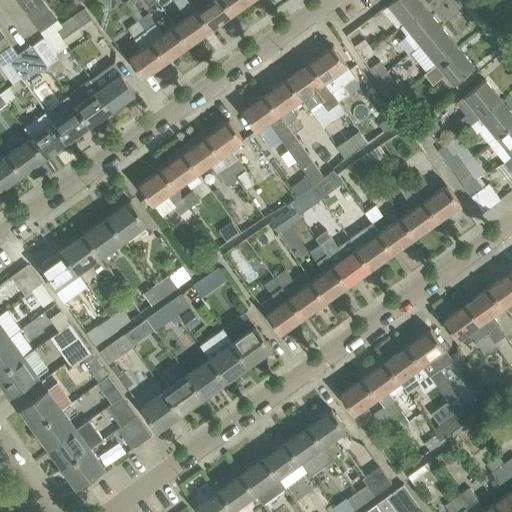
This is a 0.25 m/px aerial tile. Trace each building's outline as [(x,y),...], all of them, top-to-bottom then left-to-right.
[(42,0),(27,0),(20,5),(27,14),(44,1),(42,0)] [(120,0),(103,0),(111,11),(123,3),(120,0)] [(129,0),(127,0),(124,3),(137,21),(166,61),(188,45),(175,26),(163,35),(147,13),(142,17),(129,0)] [(188,17),(175,26),(188,45),(211,29),(190,0),(173,0),(179,8),(181,7),(188,17)] [(190,0),(211,29),(233,13),(223,0),(210,0),(207,3),(206,2),(208,0),(207,0),(190,0)] [(223,0),(233,13),(251,0),(223,0)] [(419,0),(392,0),(388,3),(404,23),(400,26),(401,27),(425,7),(419,0)] [(44,1),(27,14),(33,23),(50,10),(44,1)] [(62,39),(91,19),(83,7),(62,22),(60,24),(57,19),(50,24),(62,39)] [(425,7),(401,27),(406,34),(404,36),(415,49),(421,43),(422,44),(442,27),(425,7)] [(50,10),(33,23),(40,31),(50,24),(57,19),(50,10)] [(166,61),(137,21),(126,28),(142,49),(130,58),(143,77),(166,61)] [(40,31),(44,37),(34,45),(48,66),(59,58),(54,51),(65,43),(62,39),(50,24),(40,31)] [(442,27),(422,44),(438,64),(459,48),(442,27)] [(357,28),(346,35),(354,46),(364,39),(357,28)] [(5,38),(0,41),(0,54),(12,46),(5,38)] [(354,46),(360,56),(371,49),(364,39),(354,46)] [(18,55),(10,61),(20,77),(22,80),(36,71),(51,71),(50,69),(48,66),(34,45),(31,45),(18,55)] [(12,46),(0,54),(0,66),(1,68),(10,61),(18,55),(12,46)] [(333,46),(310,62),(339,101),(349,94),(344,86),(355,78),(354,76),(344,62),(333,46)] [(459,48),(438,64),(425,76),(433,85),(446,75),(458,90),(475,76),(470,70),(474,67),(459,48)] [(10,61),(1,68),(12,82),(20,77),(10,61)] [(379,61),(369,69),(376,80),(387,72),(379,61)] [(310,62),(288,78),(310,108),(323,99),(329,108),(338,102),(339,101),(310,62)] [(112,109),(135,93),(114,64),(91,81),(98,90),(112,109)] [(393,81),(387,72),(376,80),(382,88),(393,81)] [(288,78),(265,94),(293,133),(303,127),(289,107),(301,98),(309,109),(310,108),(288,78)] [(98,90),(91,81),(91,79),(80,87),(69,95),(90,125),(112,109),(98,90)] [(462,120),(467,127),(501,99),(484,79),(455,103),(466,116),(462,120)] [(8,86),(0,92),(0,95),(6,104),(16,96),(8,86)] [(265,94),(242,110),(257,130),(258,130),(272,149),(282,142),(306,175),(290,186),(297,196),(311,186),(322,177),(293,133),(265,94)] [(90,125),(69,95),(46,112),(53,122),(67,142),(90,125)] [(511,112),(501,99),(467,127),(474,135),(479,132),(489,144),(511,124),(511,112)] [(45,158),(67,142),(53,122),(46,112),(24,128),(31,138),(45,158)] [(419,122),(430,137),(441,129),(429,114),(419,122)] [(391,115),(378,124),(383,131),(396,122),(391,115)] [(229,120),(206,136),(221,156),(227,165),(234,176),(236,175),(244,170),(244,169),(231,149),(243,140),(229,120)] [(511,124),(489,144),(490,146),(491,145),(505,163),(511,157),(511,124)] [(345,158),(367,142),(360,133),(338,148),(345,158)] [(206,136),(184,152),(198,172),(221,156),(206,136)] [(31,138),(8,154),(22,174),(45,158),(31,138)] [(447,144),(438,150),(453,171),(464,164),(463,163),(473,155),(465,145),(454,154),(447,144)] [(184,152),(161,168),(175,188),(198,172),(184,152)] [(0,189),(22,174),(8,154),(0,160),(0,189)] [(464,164),(453,171),(464,186),(473,179),(475,178),(464,164)] [(234,176),(227,165),(216,173),(223,184),(234,176)] [(139,184),(150,201),(153,204),(175,188),(161,168),(139,184)] [(244,170),(236,175),(246,189),(254,183),(244,170)] [(322,177),(311,186),(320,198),(343,182),(336,174),(333,170),(322,177)] [(419,172),(409,179),(438,220),(461,204),(447,184),(433,193),(419,172)] [(473,179),(464,186),(471,196),(482,188),(475,178),(473,179)] [(413,208),(402,216),(416,236),(438,220),(409,179),(398,187),(413,208)] [(489,183),(482,188),(471,196),(483,212),(500,200),(489,183)] [(289,202),(293,207),(298,214),(320,198),(311,186),(297,196),(289,202)] [(200,201),(192,190),(182,198),(189,208),(200,201)] [(182,198),(172,205),(179,215),(189,208),(182,198)] [(130,200),(107,217),(124,240),(147,223),(130,200)] [(375,206),(365,213),(372,222),(382,216),(381,215),(375,206)] [(298,214),(293,207),(271,223),(278,233),(300,217),(298,214)] [(402,216),(391,224),(379,232),(393,252),(416,236),(402,216)] [(107,217),(84,233),(101,256),(124,240),(107,217)] [(231,222),(219,230),(226,240),(238,232),(231,222)] [(349,238),(371,268),(393,252),(379,232),(372,222),(371,223),(349,238)] [(371,268),(349,238),(338,246),(326,230),(315,238),(320,244),(348,284),(371,268)] [(84,233),(61,249),(78,273),(101,256),(84,233)] [(323,272),(311,281),(326,300),(348,284),(320,244),(309,252),(323,272)] [(61,249),(38,266),(55,289),(78,273),(61,249)] [(28,264),(12,276),(15,280),(26,296),(32,291),(42,284),(28,264)] [(182,266),(155,284),(164,296),(191,277),(182,266)] [(218,267),(205,276),(214,289),(227,280),(218,267)] [(284,269),(274,276),(303,317),(326,300),(311,281),(299,289),(284,269)] [(511,271),(511,270),(489,286),(503,307),(511,300),(511,271)] [(278,305),(266,313),(280,333),(303,317),(274,276),(263,285),(278,305)] [(42,284),(32,291),(43,306),(53,299),(42,284)] [(164,296),(155,284),(143,293),(151,305),(164,296)] [(489,286),(467,303),(494,342),(509,363),(511,361),(511,345),(491,315),(503,307),(489,286)] [(181,294),(169,303),(175,311),(178,315),(178,314),(190,306),(181,294)] [(169,303),(157,311),(166,323),(178,315),(175,311),(169,303)] [(467,303),(443,319),(455,336),(458,339),(468,332),(476,342),(484,354),(496,345),(494,342),(467,303)] [(110,316),(109,317),(118,329),(130,320),(122,308),(116,312),(110,304),(104,309),(110,316)] [(62,313),(51,320),(59,331),(70,324),(62,313)] [(246,313),(224,329),(249,365),(272,348),(246,313)] [(96,325),(86,332),(88,335),(96,345),(106,338),(118,329),(109,317),(97,325),(97,326),(96,325)] [(140,324),(137,326),(145,336),(154,330),(146,319),(140,324)] [(0,323),(0,343),(9,337),(0,323)] [(59,331),(50,338),(59,350),(71,366),(80,359),(91,351),(79,335),(71,323),(70,324),(59,331)] [(249,365),(224,329),(223,330),(222,329),(200,345),(210,359),(226,381),(249,365)] [(430,329),(408,345),(446,399),(455,393),(445,378),(446,377),(439,369),(453,360),(430,329)] [(124,335),(112,343),(121,355),(133,346),(132,345),(124,335)] [(9,337),(0,343),(0,373),(24,357),(9,337)] [(408,345),(385,361),(400,381),(409,374),(416,384),(418,383),(425,393),(435,385),(446,399),(408,345)] [(24,357),(0,373),(0,380),(11,396),(38,376),(47,369),(47,365),(34,348),(24,357)] [(88,369),(99,384),(109,377),(91,351),(80,359),(88,369)] [(210,359),(188,375),(203,397),(226,381),(210,359)] [(385,361),(363,377),(377,397),(383,407),(394,399),(387,390),(400,381),(385,361)] [(188,375),(165,391),(181,414),(203,397),(188,375)] [(99,384),(113,404),(123,396),(109,377),(99,384)] [(363,377),(340,393),(354,413),(377,397),(363,377)] [(20,409),(35,429),(62,410),(71,402),(57,382),(47,390),(20,409)] [(165,391),(141,408),(157,430),(181,414),(165,391)] [(113,404),(109,406),(114,413),(128,403),(123,396),(113,404)] [(394,399),(383,407),(391,418),(399,428),(409,421),(394,399)] [(381,425),(391,418),(383,407),(373,413),(381,425)] [(332,409),(309,425),(333,460),(342,454),(332,439),(346,429),(332,409)] [(62,410),(35,429),(50,449),(77,430),(62,410)] [(455,412),(433,428),(443,441),(447,442),(449,441),(466,428),(455,412)] [(123,426),(118,429),(132,449),(151,435),(137,416),(123,426)] [(64,469),(90,449),(103,440),(89,420),(77,430),(50,449),(64,469)] [(309,425),(286,442),(310,475),(331,460),(332,461),(333,460),(309,425)] [(286,442),(264,458),(285,488),(307,473),(309,476),(310,475),(286,442)] [(450,447),(440,455),(447,463),(457,456),(450,447)] [(90,449),(64,469),(78,488),(104,468),(90,449)] [(511,476),(495,453),(494,454),(495,456),(492,458),(493,459),(487,464),(492,471),(490,472),(498,485),(511,476)] [(511,456),(503,463),(511,476),(511,475),(511,456)] [(264,458),(241,474),(255,494),(263,504),(285,488),(264,458)] [(431,458),(420,465),(424,472),(435,465),(431,458)] [(365,484),(356,490),(365,502),(373,496),(372,495),(390,483),(378,466),(360,478),(365,484)] [(232,510),(255,494),(241,474),(218,490),(232,510)] [(402,484),(377,502),(383,511),(392,511),(394,511),(411,511),(419,506),(402,484)] [(469,488),(457,496),(468,511),(503,511),(496,502),(485,510),(469,488)] [(218,490),(196,506),(199,511),(229,511),(232,510),(218,490)] [(345,499),(346,500),(354,510),(365,502),(356,490),(345,499)] [(511,511),(511,491),(496,502),(503,511),(511,511)] [(448,511),(468,511),(457,496),(444,506),(448,511)] [(383,511),(377,502),(363,511),(383,511)]
